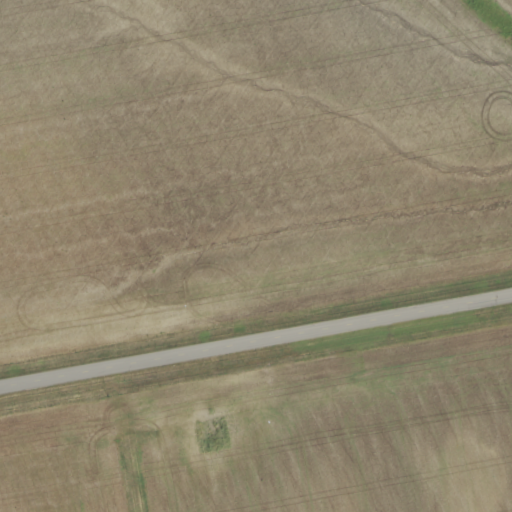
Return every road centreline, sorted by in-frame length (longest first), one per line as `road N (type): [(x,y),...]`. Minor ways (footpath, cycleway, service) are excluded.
road 1 (residential): [(0,387),(511,294)]
road 2 (track): [(109,368),(136,511)]
